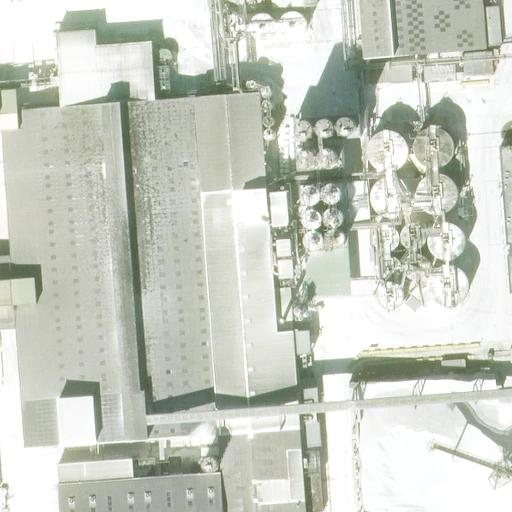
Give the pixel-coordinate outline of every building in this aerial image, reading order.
[(271,0),(273,10),(305,7),(318,5),(317,0),(271,0)] [(359,0),(365,59),(461,52),(463,76),(487,75),(481,0),(359,0)] [(153,100),(161,100),(155,42),(98,45),(97,31),(56,31),(61,106),(105,103),(153,100)] [(388,65),(390,84),(405,83),(403,63),(388,65)] [(390,84),(388,65),(357,67),(358,86),(390,84)] [(455,65),(423,67),(424,84),(457,82),(455,65)] [(222,451),(196,97),(161,100),(153,100),(20,109),(18,89),(1,91),(2,98),(0,98),(0,130),(3,131),(12,255),(0,255),(0,329),(17,328),(26,447),(135,439),(146,439),(202,435),(203,451),(222,451)] [(196,97),(222,451),(223,471),(61,483),(62,511),(306,511),(307,511),(298,378),(295,331),(279,332),(270,214),(268,189),(266,155),(262,92),(196,97)] [(359,114),(295,118),(298,170),(344,168),(342,138),(360,137),(359,114)] [(449,165),(458,157),(461,145),(458,134),(449,126),(437,124),(426,129),(420,139),(420,151),(426,161),(437,166),(449,165)] [(404,168),(413,161),(416,149),(413,138),(404,130),(392,128),(381,133),(375,143),(375,155),(381,165),(392,170),(404,168)] [(511,145),(499,147),(507,245),(510,245),(511,255),(508,255),(510,294),(511,293),(511,145)] [(453,209),(462,201),(465,190),(462,179),(453,171),(441,169),(430,174),(423,184),(424,196),(430,206),(441,211),(453,209)] [(407,216),(416,208),(419,197),(416,185),(406,178),(395,176),(384,181),(377,191),(377,203),(384,213),(395,218),(407,216)] [(347,200),(351,196),(353,191),(351,185),(347,182),(341,181),(336,183),(333,188),(333,194),(336,198),(342,201),(347,200)] [(323,202),(328,198),(329,193),(328,188),(323,184),(318,183),(313,186),(310,190),(310,196),(313,201),(318,203),(323,202)] [(279,332),(295,331),(291,276),(296,276),(287,188),(284,188),(271,188),(268,189),(270,214),(279,332)] [(349,224),(354,221),(355,215),(353,210),(349,206),(344,206),(339,208),(336,213),(336,218),(339,223),(344,225),(349,224)] [(326,226),(331,222),(332,217),(331,211),(326,208),(321,207),(316,209),(313,214),(313,220),(316,224),(321,227),(326,226)] [(462,258),(471,251),(475,239),(471,228),(462,220),(450,218),(439,223),(433,233),(433,245),(440,255),(450,260),(462,258)] [(424,246),(430,240),(432,233),(430,226),(424,221),(417,220),(410,223),(406,229),(406,237),(410,243),(417,247),(424,246)] [(398,250),(404,245),(406,238),(404,231),(398,226),(390,225),(383,228),(379,234),(379,242),(383,248),(390,251),(398,250)] [(350,245),(355,241),(356,236),(355,231),(350,227),(345,226),(340,229),(337,233),(337,239),(340,244),(345,246),(350,245)] [(327,246),(332,242),(333,237),(332,231),(327,228),(322,227),(317,229),(314,234),(314,239),(317,244),(322,247),(327,246)] [(428,277),(433,272),(435,265),(433,258),(428,253),(420,252),(413,255),(409,261),(409,269),(413,275),(420,278),(428,277)] [(463,303),(472,296),(476,284),(472,273),(463,265),(451,263),(440,268),(434,278),(434,290),(441,300),(451,305),(463,303)] [(400,307),(405,302),(407,295),(405,288),(399,283),(392,282),(385,285),(381,291),(381,299),(385,305),(392,309),(400,307)] [(313,322),(319,317),(321,309),(319,302),(313,297),(305,296),(298,299),(294,306),(294,313),(299,320),(306,323),(313,322)] [(298,378),(307,511),(323,510),(319,379),(298,378)] [(146,439),(135,439),(136,456),(136,458),(148,457),(148,455),(146,439)] [(222,451),(203,451),(148,455),(148,457),(136,458),(136,456),(56,462),(61,483),(223,471),(222,451)]
